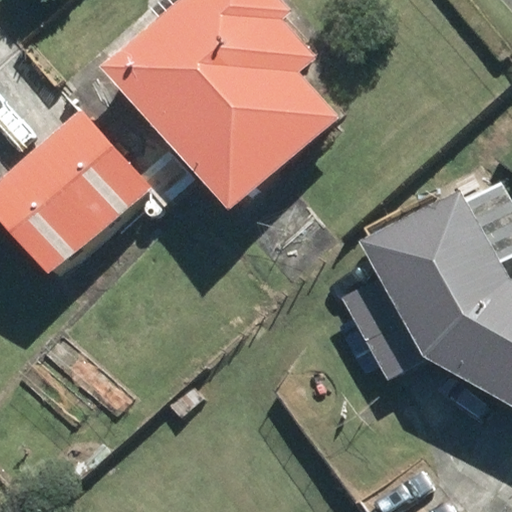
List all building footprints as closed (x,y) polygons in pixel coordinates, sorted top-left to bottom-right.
[(282,0),(192,0),(111,73),(137,101),(205,177),(240,217),(346,122),(305,78),(323,62),(288,22),(296,15),(282,0)] [(85,117),(0,193),(0,213),(60,280),(152,197),(166,212),(205,177),(137,101),(100,134),(85,117)] [(434,362),(511,406),(511,273),(467,193),(370,247),(389,281),(350,303),(395,384),(434,362)] [(194,389),(172,408),(184,423),(206,403),(194,389)] [(104,444),(73,472),(85,485),(116,457),(104,444)]
